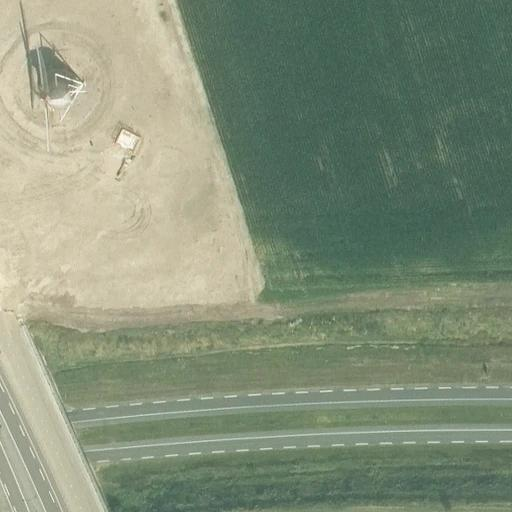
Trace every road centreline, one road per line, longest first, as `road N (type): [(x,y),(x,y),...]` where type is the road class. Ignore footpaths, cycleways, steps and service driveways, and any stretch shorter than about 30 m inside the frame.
road 1 (primary): [(511,393),(289,399),(0,428)]
road 2 (primary): [(0,467),(236,444),(511,436)]
road 3 (secondary): [(51,511),(0,397)]
